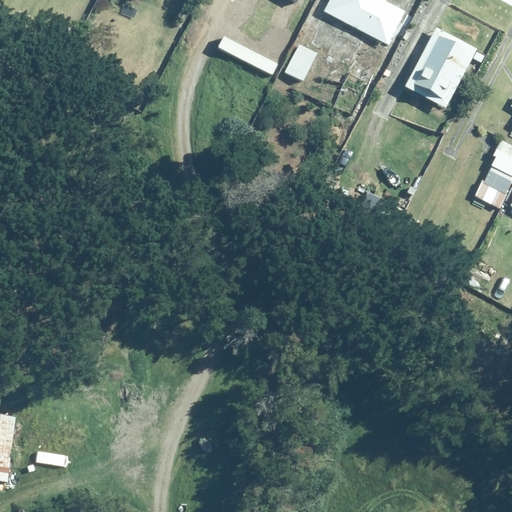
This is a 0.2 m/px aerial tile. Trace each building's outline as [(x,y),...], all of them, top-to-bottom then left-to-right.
[(329,0),(322,14),(363,35),(366,36),(346,74),(363,83),(371,69),(379,73),(417,0),(329,0)] [(435,28),(401,88),(442,111),(470,60),(479,65),(484,56),(435,28)] [(297,44),(282,75),(302,85),(318,54),(297,44)] [(470,198),(495,211),(511,178),(511,146),(500,140),(470,198)] [(17,418),(0,415),(0,483),(9,485),(17,418)]
